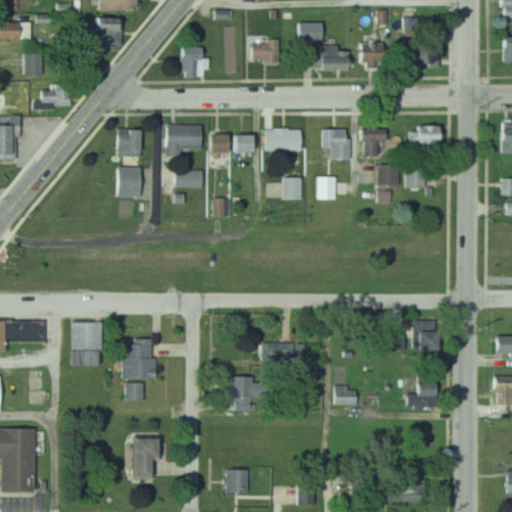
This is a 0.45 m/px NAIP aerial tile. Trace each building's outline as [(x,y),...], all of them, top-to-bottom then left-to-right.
[(134,0),(96,0),(97,9),(135,8),(134,0)] [(511,0),(506,0),(507,0),(499,0),(499,18),(511,17),(511,0)] [(90,17),(90,46),(119,46),(119,17),(90,17)] [(0,39),(29,39),(29,21),(0,21),(0,39)] [(511,36),(499,36),(499,63),(511,63),(511,36)] [(264,43),(248,43),(248,62),(278,62),(278,38),(264,38),(264,43)] [(384,43),(354,43),(354,65),(384,65),(384,43)] [(411,44),(411,67),(439,67),(439,44),(411,44)] [(313,69),(348,69),(348,51),(337,51),(337,45),(313,45),(313,69)] [(205,58),(201,58),(201,47),(178,47),(178,76),(205,76),(205,58)] [(22,75),(41,75),(41,53),(22,53),(22,75)] [(30,108),(69,108),(69,82),(46,82),(46,86),(30,86),(30,108)] [(0,154),(8,155),(7,120),(3,120),(2,94),(0,94),(0,154)] [(511,153),(511,122),(498,122),(498,154),(511,153)] [(177,149),(200,149),(200,125),(163,125),(163,154),(177,154),(177,149)] [(441,144),(441,127),(407,127),(407,144),(441,144)] [(357,128),(357,157),(375,157),(375,141),(384,141),(384,128),(357,128)] [(140,156),(140,129),(114,129),(114,155),(140,156)] [(299,129),(263,129),(263,151),(299,151),(299,129)] [(348,160),(348,129),(320,129),(320,148),(330,148),(330,160),(348,160)] [(204,134),(204,152),(222,152),(222,134),(204,134)] [(252,152),(252,135),(227,135),(227,152),(252,152)] [(426,188),(426,162),(405,162),(405,188),(426,188)] [(397,165),(376,165),(376,186),(397,186),(397,165)] [(139,197),(139,166),(113,166),(113,197),(139,197)] [(203,170),(172,170),(172,187),(203,187),(203,170)] [(301,178),(280,178),(280,200),(301,200),(301,178)] [(511,196),(511,178),(499,179),(499,196),(511,196)] [(0,351),(11,352),(11,342),(48,342),(48,321),(0,321),(0,351)] [(106,366),(106,322),(76,322),(76,366),(106,366)] [(410,349),(430,349),(430,328),(425,328),(425,322),(410,322),(410,349)] [(511,336),(491,337),(491,355),(511,354),(511,336)] [(126,379),(159,379),(159,339),(126,339),(126,379)] [(296,342),(265,342),(265,359),(296,359),(296,342)] [(258,376),(236,376),(236,410),(258,410),(258,396),(273,396),(273,383),(258,383),(258,376)] [(511,404),(511,376),(488,376),(488,404),(511,404)] [(434,383),(411,383),(411,393),(403,393),(403,409),(434,409),(434,383)] [(147,384),(131,384),(131,399),(147,399),(147,384)] [(354,403),(354,391),(337,390),(337,403),(354,403)] [(39,428),(1,429),(1,491),(39,491),(39,428)] [(138,438),(138,477),(164,477),(164,438),(138,438)] [(252,469),(228,469),(228,491),(252,491),(252,469)] [(422,476),(393,477),(394,500),(422,500),(422,476)] [(320,503),(319,485),(301,485),(302,503),(320,503)]
